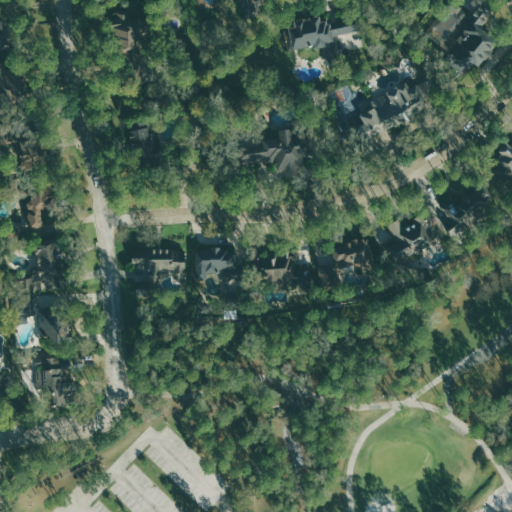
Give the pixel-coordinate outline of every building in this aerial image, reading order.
[(264,12),(259,0),(234,0),(242,20),(264,12)] [(457,40),(462,47),(447,58),(454,67),(462,73),(473,64),(474,62),(478,65),(488,57),(497,43),(498,42),(486,27),(492,18),(485,10),(479,15),(476,13),(457,40)] [(288,49),(315,46),(316,49),(337,47),(337,43),(349,42),(349,39),(360,38),(359,25),(331,27),(330,21),(321,21),(321,16),(294,19),(295,27),(286,28),(288,49)] [(115,54),(140,54),(140,21),(115,21),(115,54)] [(371,100),(375,107),(356,116),(353,119),(358,130),(367,140),(410,122),(428,106),(425,100),(409,82),(371,100)] [(148,125),(146,119),(129,124),(131,130),(148,125)] [(155,155),(151,127),(130,130),(134,158),(155,155)] [(277,138),(236,144),(239,167),(275,161),(277,170),(307,165),(303,136),(294,137),(292,127),(275,130),(277,138)] [(511,141),(495,156),(511,175),(511,141)] [(28,192),(29,227),(43,227),(43,207),(47,207),(46,191),(28,192)] [(454,220),(479,221),(480,197),(455,196),(454,220)] [(389,227),(395,239),(385,245),(396,265),(439,240),(420,209),(389,227)] [(340,273),(377,259),(368,235),(330,249),(334,260),(316,266),(325,289),(343,282),(340,273)] [(63,286),(54,243),(35,247),(39,269),(31,271),(33,276),(16,280),(19,296),(63,286)] [(185,248),(146,250),(147,256),(133,257),(134,272),(150,271),(150,276),(186,275),(185,248)] [(196,249),(196,280),(207,280),(207,273),(236,273),(236,249),(196,249)] [(256,281),(298,287),(303,252),(287,250),(286,257),(259,254),(256,281)] [(72,346),(71,314),(43,315),(45,347),(72,346)] [(46,395),(53,395),(53,405),(71,405),(71,382),(65,382),(64,368),(46,369),(46,395)] [(0,391),(12,389),(9,372),(0,373),(0,391)] [(278,417),(303,414),(311,474),(287,478),(278,417)]
